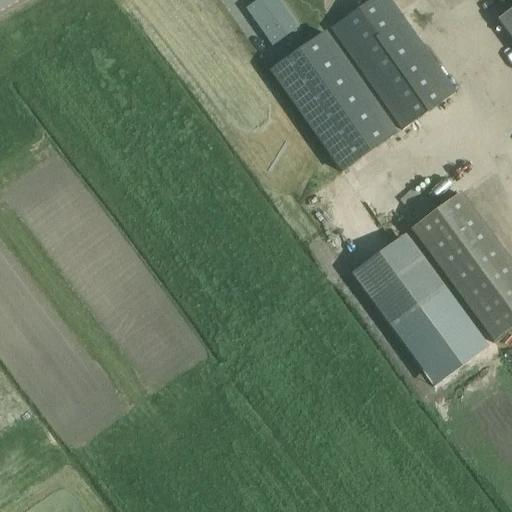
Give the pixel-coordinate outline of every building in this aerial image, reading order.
[(259,0),(246,9),(259,27),(272,46),(285,37),(298,28),(285,10),(278,0),(259,0)] [(456,93),(390,0),(371,0),(329,30),(401,132),(456,93)] [(511,10),(498,21),(511,40),(511,10)] [(307,45),(270,71),(306,122),(342,173),(361,160),(380,146),(395,135),(359,84),(323,33),(307,45)] [(511,331),(511,266),(459,195),(411,231),(494,344),(511,331)]
